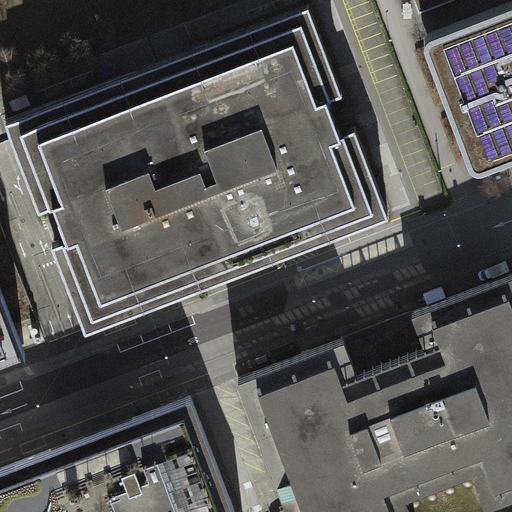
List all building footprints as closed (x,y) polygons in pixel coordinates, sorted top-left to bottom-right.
[(414,0),(419,12),(451,0),(414,0)] [(511,0),(509,0),(463,18),(422,32),(419,36),(419,40),(460,160),(465,163),(471,166),(476,166),(485,165),(511,154),(511,0)] [(52,240),(86,328),(389,213),(355,125),(341,131),(328,97),(343,91),(309,3),(6,118),(18,152),(39,207),(54,201),(62,224),(66,235),(52,240)] [(511,495),(511,272),(412,311),(415,318),(425,345),(377,364),(358,371),(344,336),(238,376),(289,511),(467,511),(487,505),(511,495)] [(0,360),(25,351),(0,287),(0,360)] [(343,334),(344,336),(358,371),(377,364),(371,345),(415,318),(412,311),(411,308),(343,334)] [(236,511),(191,395),(0,467),(0,511),(236,511)]
